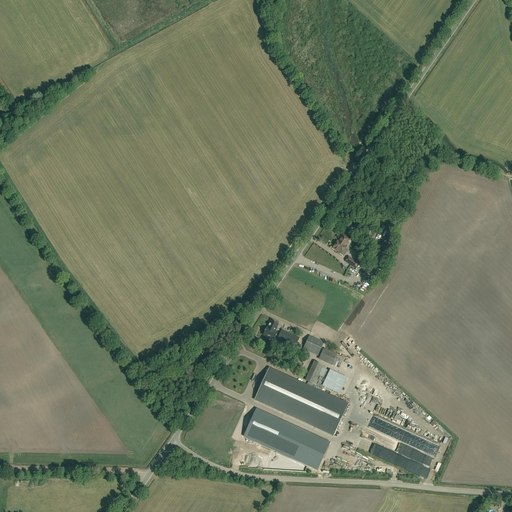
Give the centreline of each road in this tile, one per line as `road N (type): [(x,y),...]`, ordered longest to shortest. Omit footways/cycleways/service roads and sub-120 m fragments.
road 1 (unclassified): [(171,440),(475,0)]
road 2 (unclassified): [(511,494),(252,477),(209,464),(171,440)]
road 3 (track): [(348,345),(373,370),(387,360),(511,224)]
road 4 (track): [(0,468),(148,476)]
